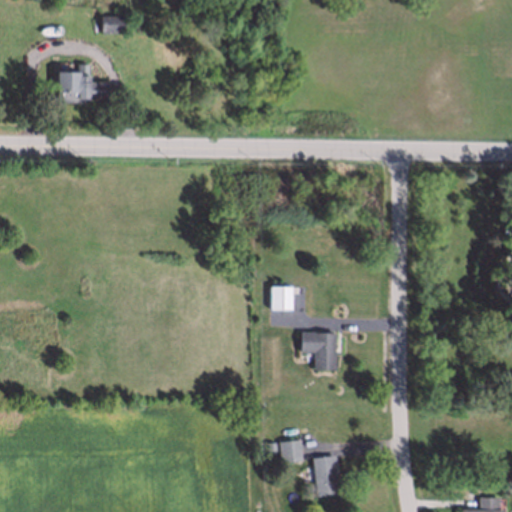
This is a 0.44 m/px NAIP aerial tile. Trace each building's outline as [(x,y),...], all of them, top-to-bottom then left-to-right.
[(97,33),(97,15),(119,15),(119,33),(97,33)] [(53,99),(53,73),(69,73),(69,59),(84,59),(84,72),(88,72),(88,79),(104,79),(104,99),(53,99)] [(266,307),(266,285),(289,285),(288,307),(266,307)] [(309,366),(309,351),(295,351),(296,331),(332,331),(332,367),(309,366)] [(472,395),(471,382),(498,381),(499,394),(472,395)] [(277,461),(274,440),(296,437),(299,458),(277,461)] [(263,449),(263,440),(272,439),(273,448),(263,449)] [(312,494),(308,456),(330,453),(335,492),(312,494)] [(456,511),(457,508),(473,508),(473,495),(495,496),(495,508),(499,508),(498,511),(456,511)]
